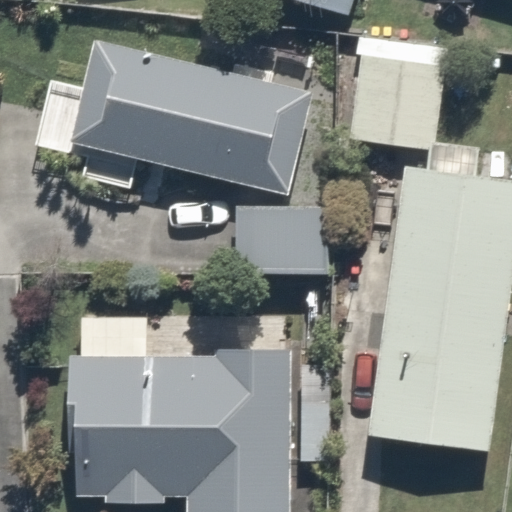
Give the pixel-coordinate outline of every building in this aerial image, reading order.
[(351,0),(301,0),(348,13),(351,0)] [(311,93),(95,41),(71,144),(287,194),(311,93)] [(433,49),(341,46),(337,133),(430,136),(433,49)] [(511,167),(422,153),(387,172),(347,424),(477,445),(511,222),(511,167)] [(327,207),(238,206),(237,268),(326,269),(327,207)] [(51,347),(47,406),(58,487),(168,494),(167,510),(205,511),(273,511),(283,344),(132,336),(134,308),(70,305),(67,348),(51,347)]
